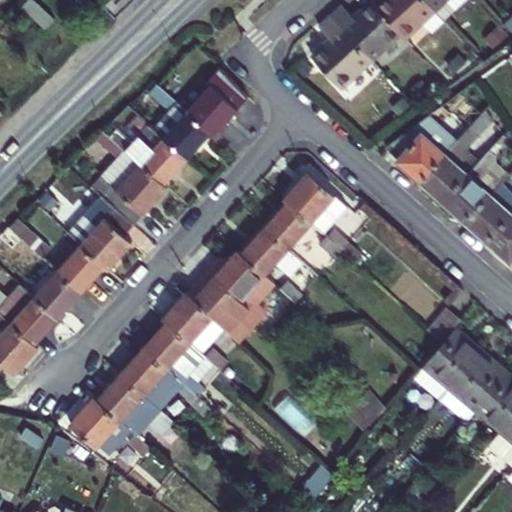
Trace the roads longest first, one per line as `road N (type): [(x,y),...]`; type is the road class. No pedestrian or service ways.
road 1 (residential): [(299,112),(43,394)]
road 2 (residential): [(299,112),(511,300)]
road 3 (secondary): [(40,132),(195,0)]
road 4 (secondary): [(159,0),(40,132)]
